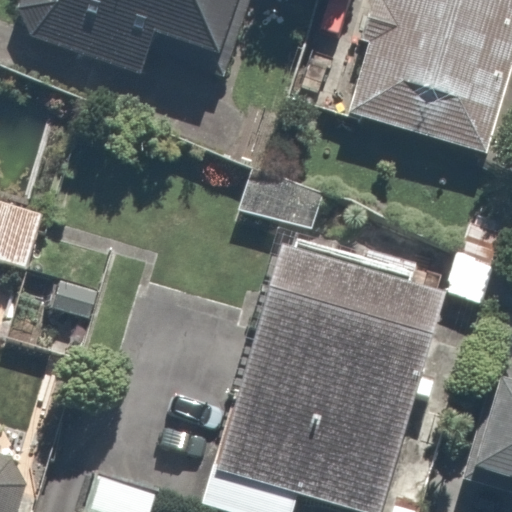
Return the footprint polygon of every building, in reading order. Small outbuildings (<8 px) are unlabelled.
[(20,0),(14,55),(245,83),(254,0),(20,0)] [(511,125),(511,0),(386,0),(348,129),(498,174),(511,125)] [(50,223),(0,207),(0,273),(31,283),(50,223)] [(511,256),(461,250),(455,304),(511,311),(511,256)] [(393,511),(462,321),(298,264),(210,511),(393,511)] [(511,386),(509,385),(477,496),(511,506),(511,386)] [(82,511),(157,511),(162,496),(94,475),(82,511)] [(0,511),(33,511),(40,495),(0,479),(0,511)]
